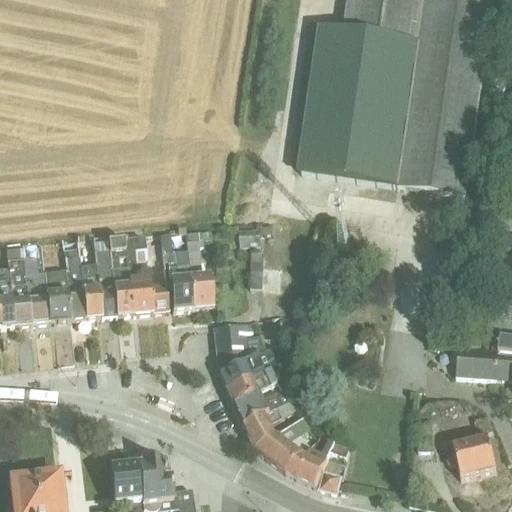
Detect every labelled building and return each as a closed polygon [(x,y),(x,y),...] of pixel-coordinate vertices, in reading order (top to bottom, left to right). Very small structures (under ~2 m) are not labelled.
[(348,0),(323,178),(323,183),(401,194),(467,204),(496,0),(348,0)] [(497,83),(493,102),(505,104),(508,85),(497,83)] [(475,196),(465,242),(477,244),(489,247),(499,200),(475,196)] [(260,235),(262,242),(265,242),(266,242),(274,241),(273,232),(265,232),(260,232),(260,235)] [(167,263),(167,271),(172,322),(192,321),(184,241),(184,236),(184,234),(176,234),(177,236),(177,241),(169,242),(171,260),(166,261),(167,263)] [(262,242),(260,235),(239,236),(240,254),(261,253),(262,242)] [(184,241),(192,321),(213,319),(210,284),(202,285),(200,255),(204,255),(203,248),(210,248),(210,239),(184,241)] [(143,245),(151,324),(167,322),(163,271),(167,271),(167,263),(166,261),(171,260),(169,242),(160,242),(160,243),(143,245)] [(124,245),(126,265),(127,278),(132,326),(151,324),(143,245),(143,244),(124,245)] [(492,359),(500,360),(511,361),(511,244),(508,244),(498,308),(511,310),(511,345),(501,344),(499,354),(493,353),(492,359)] [(109,262),(116,327),(132,326),(127,278),(119,278),(118,272),(122,272),(121,265),(126,265),(124,245),(108,247),(109,262)] [(96,283),(101,329),(116,327),(109,262),(108,247),(93,248),(95,273),(96,283)] [(351,251),(336,254),(339,270),(354,266),(351,251)] [(23,255),(31,336),(49,334),(45,294),(38,296),(36,269),(42,269),(41,253),(23,255)] [(10,289),(15,337),(31,336),(23,255),(7,257),(9,277),(10,289)] [(65,279),(70,332),(85,330),(79,275),(78,257),(63,259),(65,279)] [(263,298),(264,272),(265,260),(264,259),(252,259),(251,269),(251,297),(263,298)] [(264,272),(263,298),(282,298),(283,291),(289,291),(291,276),(283,276),(283,274),(264,272)] [(79,275),(85,330),(101,329),(96,283),(95,273),(79,275)] [(0,332),(1,339),(15,337),(10,289),(9,277),(0,277),(0,332)] [(45,294),(49,334),(70,332),(65,279),(44,282),(45,294)] [(282,318),(280,325),(285,326),(299,330),(301,330),(305,312),(285,307),(282,318)] [(245,369),(246,368),(266,359),(261,344),(260,344),(245,351),(244,346),(253,345),(252,330),(213,335),(214,349),(214,352),(217,382),(245,369)] [(225,396),(224,397),(230,410),(231,410),(260,396),(279,388),(282,386),(286,373),(289,373),(290,357),(277,356),(276,372),(275,373),(272,374),(259,380),(253,383),(225,396)] [(500,360),(492,359),(460,357),(457,385),(493,389),(494,389),(511,390),(511,365),(500,364),(500,360)] [(245,369),(217,382),(224,397),(225,396),(253,383),(246,368),(245,369)] [(231,410),(230,410),(231,411),(241,432),(242,432),(290,409),(283,397),(265,407),(261,398),(260,396),(231,410)] [(242,432),(241,432),(255,456),(256,458),(263,454),(279,444),(271,431),(297,418),(292,408),(290,409),(242,432)] [(263,454),(256,458),(263,463),(286,481),(306,462),(311,454),(302,443),(312,437),(313,436),(305,427),(304,428),(279,444),(263,454)] [(433,440),(418,441),(419,460),(434,460),(433,440)] [(467,446),(445,451),(450,475),(458,473),(462,489),(497,480),(489,447),(468,452),(467,446)] [(306,462),(286,481),(315,495),(325,477),(330,466),(332,463),(336,454),(337,452),(320,448),(314,460),(312,459),(309,463),(306,462)] [(336,454),(332,463),(347,468),(350,457),(337,452),(336,454)] [(330,466),(325,477),(339,480),(343,471),(330,466)] [(138,470),(143,511),(194,511),(192,497),(174,499),(173,482),(169,482),(168,470),(167,470),(167,468),(138,470)] [(143,511),(138,470),(110,473),(114,511),(119,511),(130,511),(129,511),(143,511)] [(65,511),(62,477),(7,484),(10,507),(7,508),(7,511),(65,511)] [(326,479),(321,497),(326,498),(336,501),(337,497),(341,483),(326,479)]
